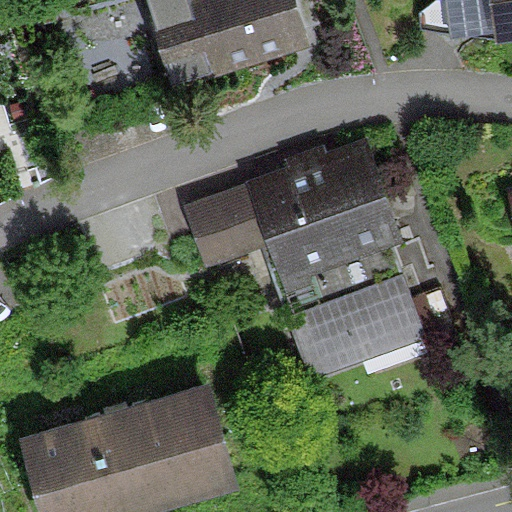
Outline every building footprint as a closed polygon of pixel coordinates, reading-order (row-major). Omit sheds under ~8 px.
[(148,0),(176,90),(314,49),(299,0),(148,0)] [(499,33),(494,0),(437,0),(421,13),(422,30),(451,32),(453,41),(499,33)] [(511,0),(494,0),(499,33),(501,44),(511,42),(511,0)] [(298,315),(289,319),(311,380),(427,338),(394,249),(406,245),(366,138),(248,182),(298,315)] [(243,181),(183,203),(208,270),(268,248),(243,181)] [(20,436),(42,511),(156,511),(238,488),(207,382),(20,436)]
